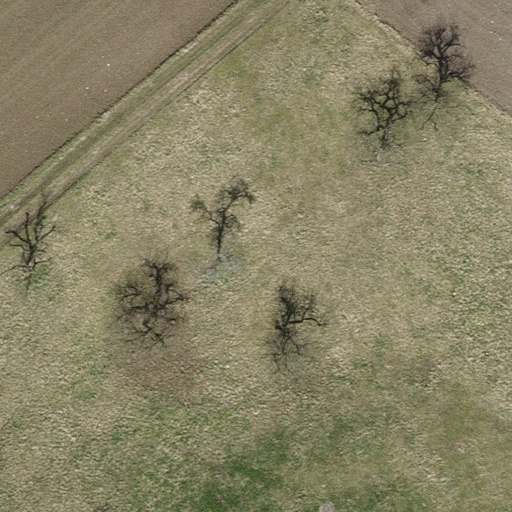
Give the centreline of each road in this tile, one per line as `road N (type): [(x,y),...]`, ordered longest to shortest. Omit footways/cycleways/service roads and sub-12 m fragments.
road 1 (track): [(268,0),(0,232)]
road 2 (track): [(511,116),(361,0)]
